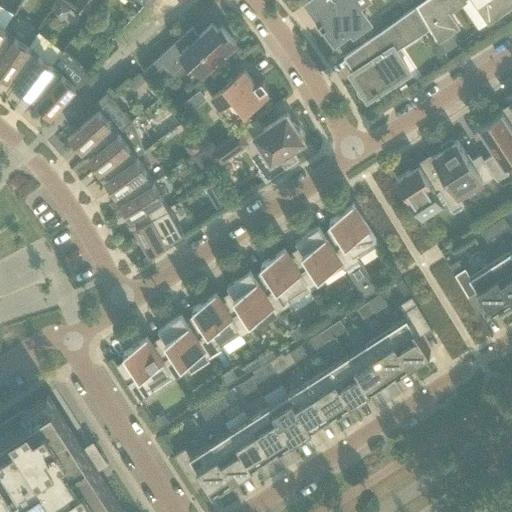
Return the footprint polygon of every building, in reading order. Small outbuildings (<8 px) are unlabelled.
[(85,14),(96,0),(77,0),(73,5),(85,14)] [(308,0),(324,22),(318,26),(322,33),(325,31),(334,44),(351,32),(353,35),(369,24),(358,8),(360,6),(355,0),(308,0)] [(511,0),(424,0),(416,6),(429,29),(437,42),(458,27),(447,13),(465,1),(464,0),(477,0),(478,2),(476,3),(489,21),(511,4),(511,0)] [(395,51),(429,29),(416,6),(344,57),(344,58),(348,56),(357,70),(351,74),(359,87),(357,89),(357,92),(358,94),(360,97),(363,97),(365,97),(367,100),(375,95),(377,98),(381,95),(379,92),(401,78),(395,51)] [(221,26),(217,30),(212,24),(199,35),(192,26),(144,70),(150,78),(167,62),(175,70),(187,59),(190,62),(191,61),(202,73),(236,42),(221,26)] [(29,43),(5,27),(5,26),(0,33),(0,67),(8,74),(29,43)] [(53,62),(30,44),(29,43),(8,74),(30,91),(53,62)] [(76,83),(54,63),(53,62),(30,91),(54,113),(61,106),(58,103),(76,83)] [(252,82),(253,81),(244,70),(234,78),(233,77),(225,82),(226,84),(212,95),(220,105),(216,108),(228,123),(235,118),(238,116),(238,115),(244,110),(245,111),(268,93),(265,89),(268,87),(262,79),(254,85),(252,82)] [(119,130),(119,129),(99,106),(78,124),(76,121),(69,127),(71,130),(83,144),(90,152),(119,130)] [(511,125),(510,122),(502,110),(495,115),(495,114),(485,121),(485,122),(478,126),(495,152),(484,159),(494,175),(497,180),(509,172),(505,165),(511,160),(511,125)] [(299,126),(295,125),(287,113),(254,135),(271,161),(259,169),(266,180),(298,159),(292,149),(305,140),(304,138),(304,134),(299,126)] [(218,166),(253,142),(243,128),(208,152),(218,166)] [(138,153),(137,153),(119,130),(90,152),(101,166),(107,174),(138,153)] [(189,142),(187,151),(190,156),(201,149),(194,139),(189,142)] [(457,140),(454,142),(452,139),(440,147),(442,150),(432,156),(458,196),(482,180),(483,182),(494,175),(484,159),(481,154),(471,160),(457,140)] [(154,179),(154,178),(138,153),(107,174),(123,197),(154,179)] [(419,164),(397,179),(415,206),(422,217),(446,202),(453,213),(464,206),(458,196),(432,156),(431,157),(441,172),(429,180),(419,164)] [(170,205),(169,204),(154,179),(123,197),(137,222),(170,205)] [(216,181),(205,187),(209,194),(220,188),(216,181)] [(378,246),(380,245),(353,202),(336,213),(341,220),(323,231),(319,224),(318,225),(346,267),(360,258),(356,251),(374,239),(378,246)] [(183,230),(182,228),(170,205),(137,222),(151,247),(183,230)] [(499,233),(510,226),(504,217),(492,224),(499,233)] [(487,241),(499,233),(492,224),(481,231),(487,241)] [(344,268),(346,267),(318,225),(296,239),(300,246),(289,253),(284,246),(284,247),(311,289),(326,280),(321,273),(340,261),(344,268)] [(310,290),(311,289),(284,247),(262,261),(266,268),(254,275),(250,268),(249,269),(277,311),(291,302),(287,295),(306,283),(310,290)] [(511,297),(511,254),(510,251),(490,263),(511,297)] [(458,260),(449,265),(455,274),(463,269),(458,260)] [(493,312),(511,299),(511,297),(490,263),(471,276),(465,267),(463,269),(455,274),(478,312),(484,308),(483,307),(487,304),(493,312)] [(276,312),(277,311),(249,269),(227,283),(232,290),(220,297),(216,290),(215,291),(243,333),(257,324),(253,317),(272,305),(276,312)] [(363,293),(366,292),(365,277),(354,278),(363,293)] [(401,279),(396,283),(406,299),(412,296),(401,279)] [(242,334),(243,333),(215,291),(193,305),(197,312),(186,319),(181,313),(208,355),(223,346),(218,339),(237,327),(242,334)] [(431,330),(432,329),(412,296),(406,299),(399,304),(406,317),(387,329),(410,365),(430,352),(419,335),(430,329),(431,330)] [(363,317),(375,310),(368,300),(357,308),(363,317)] [(341,311),(340,311),(335,302),(324,310),(330,318),(341,311)] [(207,356),(208,355),(181,313),(159,327),(163,334),(152,341),(147,335),(174,378),(188,368),(184,362),(203,349),(207,356)] [(335,335),(346,328),(340,319),(329,326),(335,335)] [(295,340),(305,334),(300,325),(290,332),(295,340)] [(324,343),(335,335),(329,326),(318,333),(324,343)] [(390,378),(410,365),(387,329),(367,342),(390,378)] [(173,378),(174,378),(147,335),(124,349),(129,356),(117,363),(113,357),(112,357),(139,400),(154,390),(150,384),(169,371),(173,378)] [(371,391),(390,378),(367,342),(348,354),(371,391)] [(296,361),(307,353),(301,344),(290,351),(296,361)] [(263,365),(269,361),(276,356),(272,350),(259,358),(260,360),(263,365)] [(276,373),(290,364),(283,352),(276,356),(269,361),(275,370),(276,373)] [(351,403),(371,391),(348,354),(328,367),(351,403)] [(262,365),(257,369),(263,378),(275,370),(269,361),(263,365),(262,365)] [(331,416),(351,403),(328,367),(308,380),(331,416)] [(232,369),(221,376),(226,385),(238,377),(236,375),(232,369)] [(257,386),(255,384),(251,376),(239,384),(245,393),(257,386)] [(312,429),(331,416),(308,380),(289,392),(312,429)] [(292,441),(312,429),(289,392),(269,405),(292,441)] [(217,411),(229,404),(223,394),(211,402),(217,411)] [(90,461),(85,453),(47,395),(23,411),(29,420),(0,438),(0,454),(24,491),(18,495),(0,466),(0,511),(122,511),(96,470),(108,463),(102,453),(90,461)] [(206,418),(217,411),(211,402),(200,409),(206,418)] [(272,454),(292,441),(269,405),(249,418),(272,454)] [(157,429),(169,422),(164,414),(152,421),(157,429)] [(253,467),(272,454),(249,418),(230,430),(253,467)] [(233,479),(253,467),(230,430),(210,443),(233,479)] [(213,492),(233,479),(210,443),(191,456),(186,448),(174,455),(196,489),(197,489),(197,488),(206,482),(213,492)]
